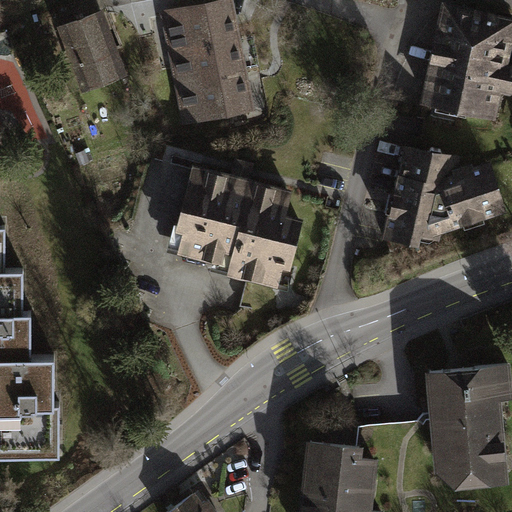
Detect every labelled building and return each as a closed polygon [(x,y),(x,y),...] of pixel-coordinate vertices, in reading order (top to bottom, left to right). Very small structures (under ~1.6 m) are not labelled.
[(250,107),(230,0),(221,0),(162,11),(165,28),(183,121),(250,107)] [(112,9),(66,27),(90,89),(137,71),(112,9)] [(507,23),(452,9),(429,102),(485,116),(492,87),(511,91),(511,60),(498,58),(507,23)] [(25,52),(0,53),(0,114),(28,113),(25,52)] [(511,207),(511,191),(499,157),(458,170),(462,149),(412,135),(387,233),(425,238),(511,207)] [(290,288),(309,218),(287,212),(293,190),(190,162),(170,236),(216,248),(211,267),(290,288)] [(0,359),(33,359),(32,312),(24,312),(24,266),(7,266),(0,265),(0,359)] [(511,398),(510,356),(436,359),(441,483),(511,480),(511,398)] [(0,456),(60,456),(60,407),(53,407),(53,359),(33,359),(0,359),(0,456)] [(366,435),(313,430),(303,511),(375,511),(382,455),(364,453),(366,435)] [(220,511),(207,486),(167,507),(169,511),(220,511)]
